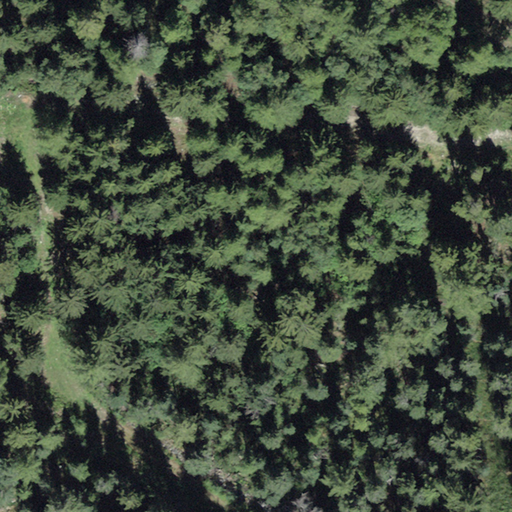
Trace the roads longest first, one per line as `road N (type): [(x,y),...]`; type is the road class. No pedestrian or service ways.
road 1 (track): [(242,511),(37,349),(28,134),(326,142),(511,136)]
road 2 (track): [(511,81),(346,0)]
